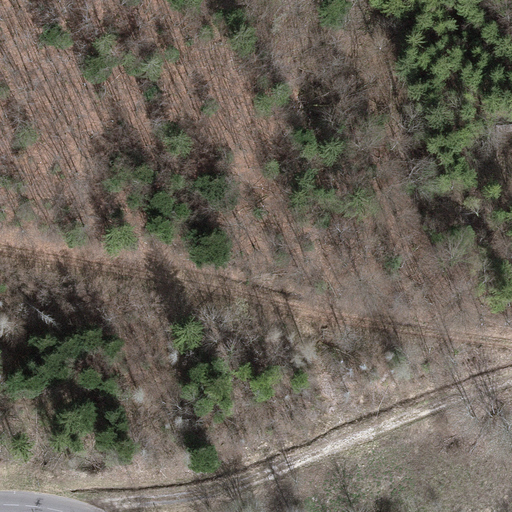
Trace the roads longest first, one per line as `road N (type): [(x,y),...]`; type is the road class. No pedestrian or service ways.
road 1 (track): [(0,247),(314,319),(511,342)]
road 2 (track): [(89,511),(233,488),(511,387)]
